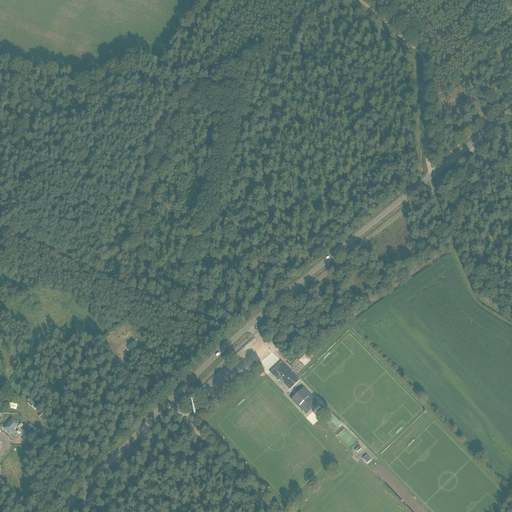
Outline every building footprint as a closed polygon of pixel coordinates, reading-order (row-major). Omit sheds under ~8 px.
[(134,348),(137,352),(147,345),(144,341),(134,348)] [(270,373),(278,381),(279,380),(282,383),(289,391),(300,381),(296,377),(285,365),(281,362),(270,373)] [(306,415),(317,404),(303,389),(292,400),(306,415)] [(8,400),(6,407),(16,409),(18,402),(8,400)] [(341,425),(343,423),(332,412),(330,413),(341,425)] [(326,417),(338,428),(341,425),(330,413),(326,417)] [(12,418),(3,429),(9,434),(11,432),(13,434),(15,431),(13,430),(19,424),(12,418)] [(31,439),(38,432),(34,428),(27,435),(31,439)] [(366,456),(363,459),(367,464),(371,460),(366,456)]
